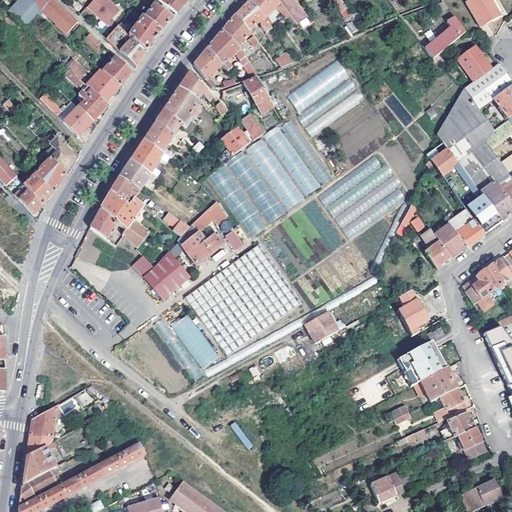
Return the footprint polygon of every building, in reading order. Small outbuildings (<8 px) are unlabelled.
[(19,0),(8,12),(25,28),(38,14),(41,16),(44,12),(56,24),(55,25),(66,35),(78,23),(52,0),(19,0)] [(93,0),(86,9),(105,26),(118,12),(104,0),(93,0)] [(167,0),(163,5),(175,16),(179,11),(188,0),(167,0)] [(263,20),(264,20),(274,10),(287,28),(294,23),(278,2),(276,0),(251,0),(249,3),(263,20)] [(280,0),(278,2),(294,23),(296,26),(306,17),(293,0),(280,0)] [(489,0),(471,0),(464,5),(482,27),(491,20),(500,13),(489,0)] [(236,16),(248,31),(260,23),(262,26),(261,27),(271,40),(276,36),(268,26),(264,20),(263,20),(249,3),(239,13),(236,16)] [(448,9),(443,3),(436,6),(438,13),(448,9)] [(155,5),(144,18),(161,33),(170,22),(173,19),(155,5)] [(222,33),(237,47),(251,35),(248,31),(236,16),(225,30),(222,33)] [(127,35),(146,54),(154,43),(161,33),(144,18),(142,17),(127,35)] [(433,59),(465,33),(453,19),(446,25),(450,29),(426,50),(433,59)] [(119,54),(135,69),(137,67),(146,54),(127,35),(118,26),(106,40),(115,49),(116,43),(121,37),(128,43),(119,54)] [(246,70),(250,66),(237,47),(222,33),(215,41),(208,49),(221,67),(227,74),(233,69),(228,62),(236,55),(246,70)] [(103,47),(89,34),(85,39),(98,52),(103,47)] [(317,54),(310,45),(304,48),(308,57),(317,54)] [(209,77),(221,67),(208,49),(201,58),(193,67),(212,90),(216,86),(209,77)] [(472,85),(494,68),(488,59),(481,49),(459,65),(472,85)] [(115,58),(102,72),(119,88),(129,77),(131,74),(115,58)] [(64,65),(69,70),(78,79),(84,73),(69,59),(64,65)] [(294,63),(291,59),(279,65),(281,69),(294,63)] [(338,60),(285,96),(311,135),(365,100),(338,60)] [(479,111),(493,100),(511,86),(511,83),(507,76),(498,64),(494,68),(472,85),(466,89),(465,91),(479,111)] [(243,82),(233,69),(227,74),(236,84),(243,82)] [(69,70),(63,76),(76,89),(82,83),(78,79),(69,70)] [(85,85),(93,93),(105,104),(107,102),(119,88),(102,72),(99,70),(85,85)] [(213,99),(189,73),(178,90),(198,103),(202,97),(209,104),(213,99)] [(257,80),(244,84),(261,116),(274,109),(257,81),(257,80)] [(511,86),(493,100),(507,121),(511,116),(511,86)] [(164,111),(185,124),(188,119),(193,122),(196,118),(191,115),(194,111),(199,115),(201,110),(196,107),(198,104),(198,103),(178,90),(173,97),(164,111)] [(442,145),(480,196),(494,186),(496,189),(511,179),(486,145),(493,131),(479,111),(465,91),(437,137),(442,145)] [(93,93),(77,109),(93,123),(106,109),(103,106),(105,104),(93,93)] [(63,114),(44,95),(39,100),(60,121),(63,118),(61,116),(63,114)] [(8,101),(3,106),(11,116),(17,111),(8,101)] [(217,122),(225,133),(237,124),(220,104),(215,108),(223,118),(217,122)] [(93,123),(77,109),(63,124),(78,138),(93,123)] [(157,121),(155,125),(173,136),(180,126),(182,128),(185,124),(164,111),(157,121)] [(250,115),(240,122),(253,142),(264,134),(250,115)] [(332,179),(291,118),(264,136),(305,197),(332,179)] [(173,136),(155,125),(149,134),(142,144),(166,159),(168,155),(163,152),(173,136)] [(221,140),(233,157),(249,145),(238,128),(221,140)] [(263,138),(227,162),(249,196),(248,196),(234,205),(229,197),(226,199),(233,211),(244,204),(251,214),(239,221),(250,237),(287,213),(285,210),(303,199),(263,138)] [(57,152),(50,159),(65,176),(75,159),(57,139),(51,146),(57,152)] [(199,141),(192,147),(198,153),(205,147),(199,141)] [(130,162),(156,179),(158,175),(153,171),(160,162),(165,165),(168,160),(166,159),(142,144),(137,152),(130,162)] [(433,166),(466,212),(474,222),(475,222),(484,235),(492,229),(500,224),(480,196),(442,145),(426,156),(428,158),(433,166)] [(368,224),(408,198),(386,164),(382,167),(375,156),(353,170),(374,201),(362,209),(365,213),(362,215),(368,224)] [(428,158),(425,166),(428,169),(433,166),(428,158)] [(17,178),(0,159),(0,179),(7,188),(17,178)] [(35,174),(53,195),(60,184),(65,176),(50,159),(35,174)] [(118,181),(137,192),(142,186),(143,186),(148,179),(154,183),(156,179),(130,162),(125,169),(118,181)] [(25,187),(42,206),(52,197),(53,195),(35,174),(24,186),(25,187)] [(511,179),(496,189),(511,210),(511,180),(511,179)] [(132,201),(142,208),(143,206),(134,199),(139,193),(137,192),(118,181),(114,188),(109,196),(127,208),(132,201)] [(480,196),(500,224),(507,218),(511,214),(511,210),(496,189),(494,186),(480,196)] [(17,196),(15,197),(33,217),(42,206),(25,187),(19,193),(18,191),(15,193),(17,196)] [(115,223),(125,231),(126,232),(134,222),(133,222),(142,208),(132,201),(127,208),(109,196),(101,210),(100,211),(116,223),(115,223)] [(180,238),(177,241),(197,267),(224,245),(215,234),(205,243),(198,234),(212,220),(217,225),(226,217),(214,205),(189,229),(180,238)] [(411,206),(401,225),(406,228),(415,210),(411,206)] [(99,214),(90,230),(105,240),(115,223),(116,223),(100,211),(99,214)] [(449,226),(465,249),(472,243),(484,235),(475,222),(474,222),(466,212),(448,225),(449,226)] [(180,238),(189,229),(168,214),(163,220),(175,229),(173,232),(180,238)] [(416,232),(425,228),(420,216),(411,220),(416,232)] [(219,225),(225,233),(234,227),(227,219),(219,225)] [(136,249),(148,234),(134,222),(126,232),(125,231),(121,235),(122,236),(136,249)] [(456,255),(465,249),(449,226),(434,237),(439,243),(443,249),(442,249),(450,260),(456,255)] [(225,235),(235,250),(243,244),(233,230),(225,235)] [(430,249),(439,243),(434,237),(430,231),(421,237),(430,249)] [(443,249),(439,243),(430,249),(424,254),(435,270),(444,264),(450,260),(442,249),(443,249)] [(259,245),(186,298),(228,356),(302,303),(259,245)] [(222,250),(212,256),(216,261),(225,254),(222,250)] [(503,259),(511,271),(511,252),(510,254),(503,259)] [(141,256),(131,266),(163,299),(189,275),(168,253),(153,269),(141,256)] [(487,271),(499,288),(511,279),(510,278),(511,276),(511,271),(503,259),(492,267),(487,271)] [(466,286),(462,289),(474,306),(477,303),(484,312),(493,306),(486,297),(499,288),(487,271),(482,274),(476,279),(479,283),(473,287),(470,283),(466,286)] [(511,289),(511,281),(511,279),(499,288),(504,295),(511,289)] [(404,309),(398,313),(411,337),(418,333),(416,329),(427,322),(421,312),(411,293),(399,300),(404,309)] [(337,331),(327,312),(304,325),(310,336),(314,343),(337,331)] [(172,324),(201,369),(218,358),(189,313),(172,324)] [(511,317),(498,323),(502,328),(511,323),(511,317)] [(511,395),(511,396),(511,342),(501,327),(483,335),(511,395)] [(444,336),(441,329),(426,335),(429,342),(444,336)] [(419,383),(446,369),(433,347),(431,344),(396,363),(410,388),(419,383)] [(419,383),(430,403),(439,398),(457,389),(448,368),(446,369),(419,383)] [(86,389),(75,395),(81,407),(93,401),(86,389)] [(457,389),(439,398),(444,409),(448,418),(466,410),(457,389)] [(59,406),(65,414),(77,407),(71,398),(59,406)] [(43,414),(32,420),(31,426),(26,458),(44,448),(51,444),(56,406),(43,414)] [(448,418),(444,409),(434,413),(438,422),(440,422),(448,418)] [(456,436),(473,429),(467,413),(446,422),(453,438),(456,436)] [(407,414),(385,425),(389,434),(411,424),(407,414)] [(456,436),(463,451),(479,444),(473,429),(456,436)] [(414,433),(396,441),(399,447),(416,439),(414,433)] [(139,445),(144,455),(155,479),(171,470),(166,460),(164,461),(152,438),(139,445)] [(483,453),(479,444),(463,451),(467,461),(483,453)] [(17,511),(37,511),(144,455),(139,445),(18,509),(17,511)] [(361,460),(360,457),(351,460),(347,447),(312,458),(317,474),(361,460)] [(44,448),(26,458),(23,474),(22,482),(22,486),(34,479),(55,468),(44,448)] [(378,504),(402,493),(396,474),(370,486),(378,504)] [(22,486),(19,504),(42,492),(34,479),(22,486)] [(492,479),(489,481),(497,499),(501,497),(492,479)] [(412,490),(407,480),(400,483),(405,493),(412,490)] [(466,511),(469,511),(476,509),(475,506),(482,503),(483,505),(497,499),(489,481),(459,496),(461,500),(460,501),(459,503),(459,504),(459,506),(460,507),(461,508),(463,508),(464,508),(466,511)] [(221,511),(183,484),(171,499),(174,502),(177,503),(175,506),(182,511),(221,511)] [(92,511),(95,511),(104,507),(100,500),(89,506),(92,511)] [(162,511),(159,500),(127,509),(128,511),(162,511)]
